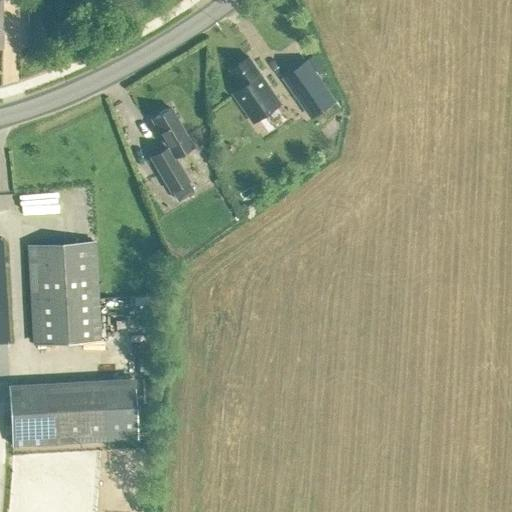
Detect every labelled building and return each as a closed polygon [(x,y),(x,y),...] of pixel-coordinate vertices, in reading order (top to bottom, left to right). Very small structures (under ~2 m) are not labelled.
[(27,27),(53,27),(53,11),(27,11),(27,27)] [(253,123),(281,103),(249,56),(231,69),(243,86),(232,93),(253,123)] [(296,95),(304,106),(312,117),(319,112),(336,100),(320,78),(308,60),(284,77),(296,95)] [(158,115),(151,119),(166,145),(148,156),(168,191),(187,180),(173,156),(192,145),(170,108),(166,110),(163,109),(158,112),(158,115)] [(28,246),(34,341),(99,337),(93,242),(28,246)] [(11,444),(106,439),(136,437),(133,386),(101,387),(101,378),(40,381),(40,391),(8,393),(11,444)]
